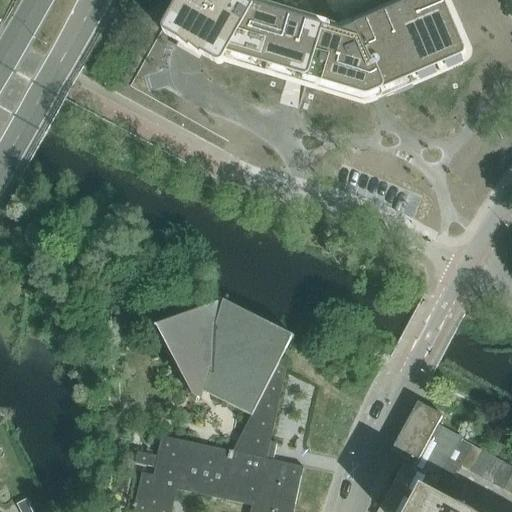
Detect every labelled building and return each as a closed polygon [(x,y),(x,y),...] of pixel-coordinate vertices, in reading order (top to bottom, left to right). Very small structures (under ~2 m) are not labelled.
[(160,29),(160,30),(161,30),(161,31),(161,32),(161,33),(162,33),(162,34),(163,34),(163,35),(164,35),(176,42),(173,47),(198,61),(201,56),(213,63),(214,63),(214,64),(215,64),(216,64),(217,64),(218,64),(219,64),(219,63),(220,63),(221,63),(221,62),(222,62),(222,61),(226,54),(263,65),(301,77),(302,77),(303,77),(320,82),(320,83),(361,95),(362,95),(363,95),(363,96),(364,96),(365,96),(366,96),(366,95),(367,95),(368,95),(379,90),(419,73),(459,56),(460,55),(461,55),(461,54),(462,54),(462,53),(463,53),(463,52),(463,51),(463,50),(463,49),(463,48),(463,47),(442,0),(176,0),(161,26),(161,27),(161,28),(160,29)] [(294,338),(223,301),(156,329),(160,336),(161,336),(192,396),(202,400),(203,392),(250,417),(233,453),(162,438),(153,477),(142,474),(133,511),(171,511),(178,484),(186,486),(184,494),(251,509),(250,511),(293,511),(301,478),(303,468),(273,462),(276,444),(270,443),(286,369),(277,364),(290,341),(292,342),(294,338)] [(438,480),(448,486),(456,471),(457,471),(472,446),(437,427),(443,416),(418,403),(391,453),(407,462),(438,480)] [(482,451),(472,446),(460,467),(471,473),(482,451)] [(493,457),(482,451),(471,473),(481,478),(493,457)] [(504,463),(493,457),(481,478),(492,484),(504,463)] [(438,480),(407,463),(380,511),(420,511),(431,494),(438,480)] [(511,472),(511,467),(504,463),(492,484),(503,490),(511,472)] [(511,472),(503,490),(511,494),(511,472)] [(467,511),(458,507),(458,508),(431,494),(420,511),(467,511)]
